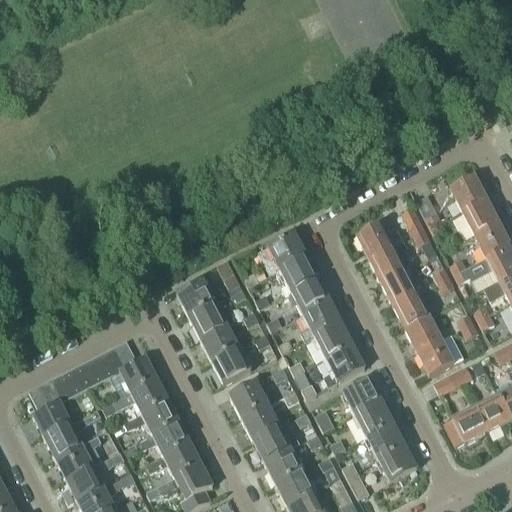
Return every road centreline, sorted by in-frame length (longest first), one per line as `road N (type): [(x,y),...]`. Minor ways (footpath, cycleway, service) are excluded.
road 1 (residential): [(511,194),(485,143),(321,230),(456,501)]
road 2 (residential): [(249,511),(150,323),(0,401)]
